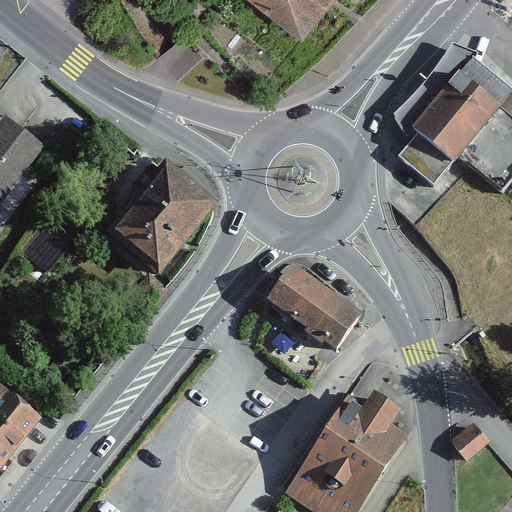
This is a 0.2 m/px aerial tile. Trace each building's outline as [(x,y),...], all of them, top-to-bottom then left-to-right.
[(256,0),(309,37),(334,0),(256,0)] [(397,152),(434,183),(456,156),(504,193),(511,179),(511,85),(476,56),(479,52),(453,42),(427,78),(394,112),(410,139),(397,152)] [(6,118),(0,125),(0,209),(48,151),(6,118)] [(165,159),(108,229),(160,271),(217,202),(165,159)] [(365,313),(294,267),(266,308),(337,355),(365,313)] [(0,377),(0,471),(11,480),(57,425),(0,377)] [(353,398),(293,492),(324,511),(365,511),(414,436),(353,398)] [(468,458),(490,439),(473,420),(451,439),(468,458)]
